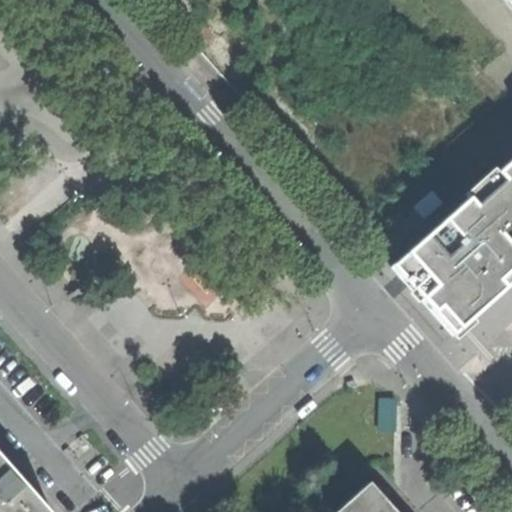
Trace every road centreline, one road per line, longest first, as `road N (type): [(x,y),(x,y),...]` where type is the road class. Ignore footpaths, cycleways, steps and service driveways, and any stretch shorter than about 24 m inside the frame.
road 1 (residential): [(0,284),(181,487)]
road 2 (residential): [(181,487),(373,316)]
road 3 (residential): [(511,462),(373,316)]
